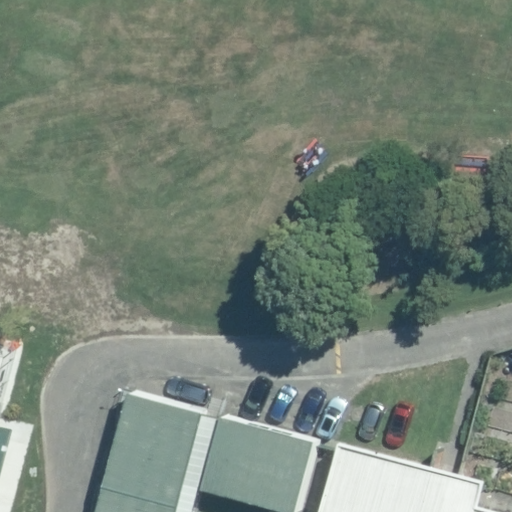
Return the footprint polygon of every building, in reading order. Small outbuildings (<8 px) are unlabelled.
[(184,197),(176,247),(238,256),(245,207),(184,197)] [(129,395),(98,511),(172,511),(199,414),(129,395)] [(293,511),(313,442),(218,419),(199,491),(275,511),(293,511)] [(0,427),(0,468),(9,430),(0,427)] [(511,511),(511,497),(492,491),(499,465),(468,459),(455,455),(446,453),(355,430),(350,450),(333,511),(511,511)]
